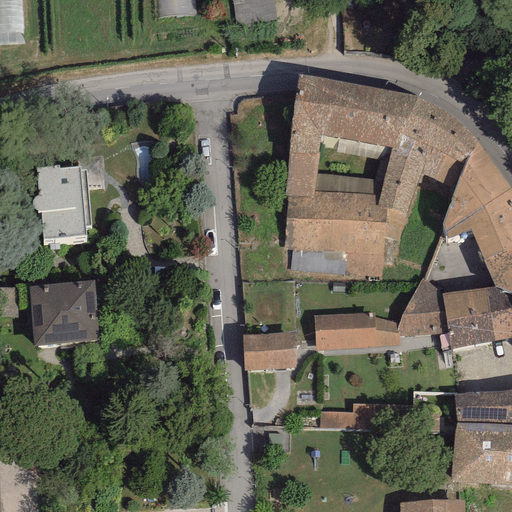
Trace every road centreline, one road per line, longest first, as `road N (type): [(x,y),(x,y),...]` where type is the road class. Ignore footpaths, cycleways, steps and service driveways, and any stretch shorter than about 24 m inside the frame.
road 1 (residential): [(209,81),(245,511)]
road 2 (secondary): [(209,81),(315,67),(397,79),(469,117),(511,184)]
road 3 (secondary): [(0,118),(166,82),(209,81)]
